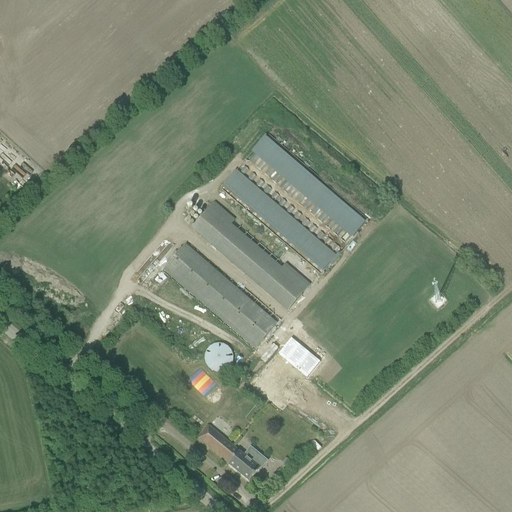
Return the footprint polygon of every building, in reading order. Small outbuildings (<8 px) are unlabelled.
[(254,152),(353,237),(365,223),(266,138),(254,152)] [(224,187),(322,272),(335,258),(236,173),(224,187)] [(231,225),(234,222),(213,204),(192,229),(288,312),(309,287),(284,266),(282,269),(231,225)] [(165,269),(257,348),(275,327),(183,247),(165,269)] [(128,338),(140,329),(137,324),(125,334),(128,338)] [(317,361),(288,337),(249,384),(278,408),(317,361)] [(204,359),(204,360),(204,361),(205,363),(205,364),(206,365),(206,366),(207,367),(208,368),(208,369),(209,370),(210,371),(211,371),(213,372),(214,373),(216,373),(217,373),(219,373),(220,373),(221,373),(222,373),(224,373),(225,372),(226,371),(227,371),(228,370),(229,369),(230,368),(230,367),(231,366),(232,365),(232,364),(233,363),(233,361),(233,360),(233,359),(233,358),(233,356),(233,355),(232,354),(232,353),(231,352),(230,351),(230,350),(229,349),(228,348),(227,347),(226,347),(225,346),(224,345),(222,345),(221,345),(220,345),(219,345),(217,345),(216,345),(215,345),(214,345),(213,346),(211,347),(210,347),(209,348),(208,349),(208,350),(207,351),(206,352),(206,353),(205,354),(205,355),(204,356),(204,358),(204,359)] [(191,383),(201,395),(214,383),(206,375),(201,379),(198,376),(191,383)] [(228,465),(249,482),(260,470),(253,464),(259,457),(252,451),(246,458),(207,426),(197,438),(229,464),(228,465)]
